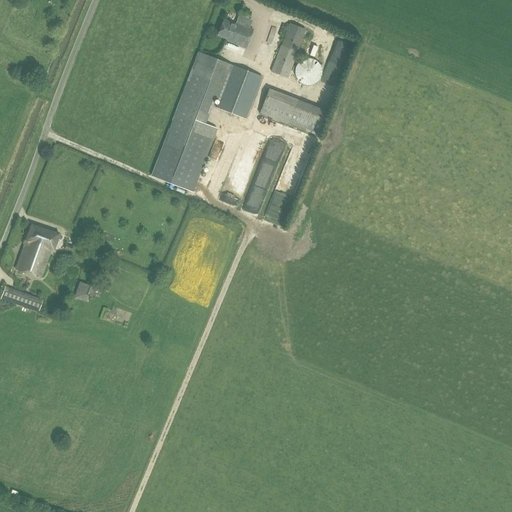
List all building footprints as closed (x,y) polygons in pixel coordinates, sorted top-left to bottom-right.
[(282,36),(288,19),(283,18),(277,35),(282,36)] [(227,41),(246,48),(253,30),(236,23),(235,24),(223,20),(217,35),(228,39),(227,41)] [(280,45),(271,72),(288,78),(298,51),(297,51),(305,29),(289,23),(281,45),(280,45)] [(194,150),(214,98),(218,100),(215,107),(246,119),(263,77),(199,53),(166,140),(194,150)] [(297,56),(300,80),(324,78),(321,54),(297,56)] [(269,88),(259,114),(317,135),(326,110),(269,88)] [(261,148),(267,135),(256,130),(250,143),(261,148)] [(272,135),(251,204),(264,208),(285,139),(272,135)] [(240,201),(252,174),(241,169),(229,196),(240,201)] [(273,213),(283,217),(292,197),(283,193),(273,213)] [(15,269),(41,278),(52,250),(53,250),(59,234),(32,225),(26,241),(25,240),(15,269)] [(101,245),(98,253),(110,257),(112,249),(101,245)] [(98,297),(103,284),(99,283),(101,277),(90,273),(88,279),(83,293),(91,296),(92,295),(98,297)] [(34,298),(8,289),(5,300),(30,309),(34,298)]
